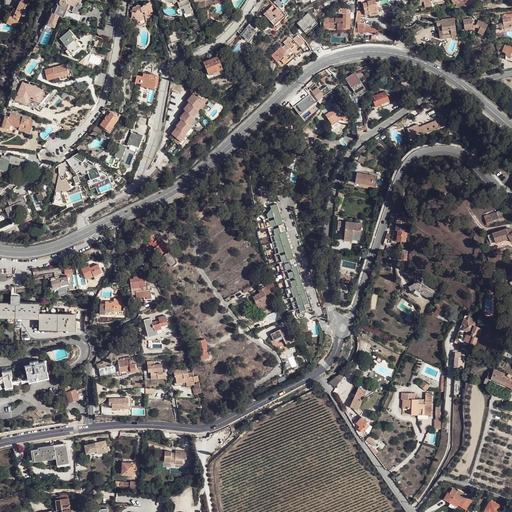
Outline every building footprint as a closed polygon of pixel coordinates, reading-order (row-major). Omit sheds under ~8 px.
[(81,0),(58,0),(58,2),(58,4),(58,5),(54,14),(53,13),(49,21),(56,24),(59,16),(64,18),(69,4),(74,6),(72,11),(78,14),(83,3),(81,2),(81,0)] [(165,0),(166,0),(166,1),(172,1),(172,2),(173,3),(174,3),(175,3),(175,2),(175,1),(177,1),(180,8),(184,6),(186,10),(190,9),(191,8),(191,7),(188,0),(165,0)] [(362,0),(360,0),(362,11),(362,15),(370,14),(370,13),(377,12),(375,0),(373,0),(367,1),(367,0),(362,0)] [(6,23),(13,26),(14,24),(16,25),(26,4),(20,1),(15,12),(15,13),(11,12),(6,23)] [(135,19),(135,22),(140,21),(139,18),(144,17),(143,15),(150,13),(150,12),(153,11),(150,2),(142,6),(143,6),(140,7),(140,5),(137,5),(136,6),(133,7),(133,6),(131,6),(129,5),(128,16),(131,16),(131,17),(131,18),(135,19)] [(274,10),(271,7),(268,10),(267,8),(266,7),(261,11),(274,25),(273,27),(276,29),(289,17),(285,12),(283,14),(277,8),(274,10)] [(308,13),(297,23),(304,31),(308,27),(310,28),(312,26),(311,25),(315,21),(308,13)] [(323,30),(333,30),(337,30),(337,29),(342,29),(342,28),(347,28),(349,28),(350,13),(343,13),(343,18),(324,17),(323,30)] [(503,23),(504,28),(511,26),(511,14),(506,15),(506,18),(503,18),(503,23)] [(451,34),(451,37),(456,36),(454,18),(442,19),(442,20),(436,21),(437,26),(438,26),(439,31),(442,31),(443,35),(451,34)] [(463,19),(465,30),(470,29),(470,28),(473,27),(473,28),(476,27),(479,28),(477,32),(482,34),(487,24),(478,20),(476,24),(473,24),(472,18),(463,19)] [(249,24),(245,21),(241,26),(239,28),(237,31),(248,40),(256,30),(249,24)] [(308,27),(304,31),(306,33),(318,23),(315,21),(311,25),(312,26),(310,28),(308,27)] [(358,28),(354,28),(354,32),(371,32),(371,26),(363,23),(361,23),(357,23),(358,28)] [(72,52),(80,46),(76,41),(74,39),(76,37),(70,30),(61,38),(64,43),(63,43),(66,47),(67,46),(72,52)] [(289,48),(291,51),(296,48),(293,44),(296,42),(300,46),(304,42),(298,35),(292,40),(289,37),(283,42),(289,48)] [(317,38),(309,44),(314,51),(322,46),(317,38)] [(110,50),(112,43),(105,41),(103,48),(107,49),(110,50)] [(511,47),(509,46),(505,44),(502,51),(506,53),(505,55),(509,56),(510,55),(511,56),(511,47)] [(82,49),(80,46),(72,52),(75,55),(75,54),(76,53),(77,52),(78,51),(79,50),(81,49),(82,49)] [(283,62),(287,58),(285,57),(283,54),(278,49),(273,54),(275,57),(274,58),(277,61),(283,56),(284,58),(282,60),(283,62)] [(208,74),(223,68),(218,56),(210,59),(203,62),(208,74)] [(60,80),(70,77),(66,64),(45,70),(47,79),(55,76),(55,78),(60,77),(60,80)] [(224,72),(223,68),(208,74),(206,75),(208,79),(224,72)] [(103,86),(106,73),(99,72),(98,76),(96,75),(94,84),(98,85),(103,86)] [(154,86),(156,75),(150,74),(143,73),(143,76),(137,75),(135,83),(141,84),(147,85),(152,86),(154,87),(154,86)] [(346,80),(353,90),(354,91),(356,95),(361,92),(360,90),(361,90),(365,88),(359,77),(355,80),(355,79),(353,80),(352,78),(351,77),(346,80)] [(35,94),(39,96),(41,89),(37,87),(36,88),(30,86),(31,85),(23,82),(19,92),(33,98),(35,94)] [(310,89),(305,93),(312,104),(320,98),(332,90),(328,85),(320,90),(315,83),(313,85),(311,86),(310,87),(310,89)] [(180,94),(182,87),(176,85),(174,92),(180,94)] [(374,100),(373,101),(375,107),(378,106),(382,105),(381,104),(389,101),(386,91),(373,96),(374,98),(374,100)] [(203,102),(206,99),(202,96),(199,95),(197,97),(192,93),(190,96),(188,94),(184,98),(186,100),(188,101),(198,109),(199,110),(204,103),(203,102)] [(192,116),(198,109),(188,101),(186,104),(184,103),(181,107),(182,108),(184,110),(192,116)] [(39,102),(35,107),(40,111),(42,109),(45,106),(39,102)] [(325,115),(332,124),(342,118),(344,121),(344,120),(348,118),(345,114),(347,112),(342,103),(339,105),(338,106),(337,104),(335,103),(332,105),(330,102),(321,112),(325,115)] [(194,117),(192,116),(184,110),(182,113),(180,111),(177,115),(179,117),(181,118),(187,123),(188,124),(194,117)] [(108,125),(111,127),(119,117),(112,113),(111,113),(110,112),(108,115),(106,115),(100,124),(106,128),(108,125)] [(19,129),(30,133),(32,126),(33,120),(10,114),(10,117),(5,115),(2,127),(10,129),(11,125),(19,127),(19,129)] [(417,124),(407,128),(410,136),(420,131),(421,134),(445,125),(442,117),(419,127),(417,124)] [(190,126),(188,124),(187,123),(181,118),(178,121),(176,120),(173,123),(174,124),(175,125),(183,131),(185,133),(190,126)] [(332,124),(336,130),(345,123),(344,120),(344,121),(342,118),(332,124)] [(363,119),(355,121),(357,129),(365,127),(363,119)] [(187,134),(185,133),(183,131),(175,125),(174,124),(171,127),(172,128),(173,129),(170,133),(181,141),(187,134)] [(348,140),(353,134),(349,131),(344,137),(348,140)] [(129,139),(126,146),(129,147),(131,144),(138,147),(142,136),(132,132),(130,139),(129,139)] [(124,145),(115,141),(111,151),(115,152),(121,154),(124,145)] [(126,146),(124,145),(121,154),(115,152),(114,156),(121,159),(126,146)] [(79,152),(72,156),(82,162),(86,156),(79,152)] [(129,168),(134,156),(129,153),(123,165),(129,168)] [(20,165),(26,167),(26,163),(27,160),(9,155),(9,157),(2,155),(0,161),(0,167),(7,170),(9,163),(20,165)] [(363,163),(366,158),(360,155),(357,161),(363,163)] [(80,171),(83,175),(87,173),(92,184),(102,180),(99,172),(96,165),(95,166),(93,165),(93,163),(88,160),(78,168),(80,171)] [(102,171),(99,172),(102,180),(108,177),(107,174),(102,171)] [(59,176),(53,174),(51,182),(56,183),(52,203),(61,205),(67,203),(63,192),(71,187),(65,178),(68,176),(65,172),(59,176)] [(377,176),(357,172),(355,182),(375,186),(377,176)] [(42,193),(45,191),(42,184),(36,187),(39,194),(36,195),(38,201),(44,199),(43,196),(42,193)] [(8,199),(9,202),(22,197),(21,194),(8,199)] [(27,206),(28,206),(24,196),(22,197),(9,202),(10,206),(5,208),(9,217),(10,216),(20,212),(24,220),(31,217),(29,213),(27,206)] [(262,207),(258,213),(262,220),(267,218),(272,216),(277,215),(276,211),(281,210),(278,202),(269,205),(270,208),(267,212),(262,207)] [(495,223),(503,220),(505,220),(501,210),(484,216),(488,225),(495,223)] [(14,225),(24,220),(20,212),(10,216),(11,217),(12,219),(14,218),(15,222),(13,223),(14,225)] [(267,218),(262,220),(265,228),(267,228),(272,226),(278,224),(277,221),(282,219),(280,214),(277,215),(272,216),(274,220),(268,221),(267,218)] [(397,219),(396,230),(403,231),(403,227),(406,227),(406,220),(405,220),(406,218),(406,217),(399,216),(398,219),(397,219)] [(272,226),(267,228),(269,236),(283,232),(282,229),(286,228),(285,222),(283,222),(278,224),(279,227),(273,230),(272,226)] [(361,223),(345,222),(344,240),(348,240),(351,240),(352,234),(360,235),(361,230),(361,223)] [(496,232),(492,233),(493,236),(496,243),(510,238),(511,241),(511,229),(510,229),(507,228),(496,232)] [(403,231),(396,230),(395,240),(400,241),(400,243),(406,244),(407,231),(403,231)] [(283,232),(269,236),(271,242),(283,239),(282,236),(287,234),(286,231),(283,232)] [(155,241),(151,236),(148,238),(146,240),(150,245),(152,244),(155,247),(153,249),(160,258),(170,250),(163,241),(161,242),(158,238),(155,241)] [(283,239),(271,242),(273,248),(285,244),(284,241),(289,240),(288,237),(283,239)] [(285,244),(273,248),(275,253),(278,252),(284,250),(287,249),(286,247),(290,245),(289,243),(285,244)] [(278,252),(275,253),(273,254),(275,263),(278,263),(283,261),(289,259),(288,256),(293,254),(291,248),(287,249),(284,250),(286,254),(280,256),(278,252)] [(278,263),(280,271),(286,269),(290,268),(294,267),(293,264),(297,262),(296,257),(294,258),(289,259),(290,262),(284,264),(283,261),(278,263)] [(66,274),(72,274),(70,259),(63,262),(65,274),(66,274)] [(88,264),(81,267),(86,279),(90,278),(94,276),(95,279),(103,275),(102,272),(98,264),(90,268),(88,264)] [(280,271),(283,279),(289,278),(293,277),(297,275),(296,272),(299,271),(300,271),(299,265),(294,267),(290,268),(291,271),(287,272),(286,269),(280,271)] [(137,273),(133,273),(134,278),(130,279),(132,291),(135,291),(148,289),(147,283),(145,284),(144,276),(142,276),(142,272),(137,273)] [(283,279),(286,288),(300,284),(299,281),(301,281),(303,280),(301,274),(300,274),(297,275),(293,277),(294,280),(290,281),(289,278),(283,279)] [(56,286),(61,285),(68,283),(67,276),(58,278),(58,276),(56,277),(56,279),(52,280),(53,287),(56,286)] [(416,280),(413,284),(409,286),(411,290),(415,289),(416,289),(421,293),(431,299),(435,292),(416,280)] [(277,292),(272,281),(269,283),(271,288),(273,293),(277,292)] [(284,289),(287,298),(301,294),(301,292),(304,291),(303,285),(300,286),(300,284),(286,288),(284,289)] [(271,294),(269,289),(267,290),(266,286),(258,290),(259,293),(253,296),(259,309),(269,303),(266,296),(271,294)] [(150,289),(148,289),(135,291),(136,296),(141,296),(141,297),(146,296),(146,295),(151,295),(150,289)] [(301,294),(287,298),(290,307),(305,303),(305,302),(309,300),(307,293),(302,295),(301,294)] [(39,313),(39,308),(39,302),(31,302),(31,304),(20,303),(20,297),(12,297),(11,303),(0,303),(0,302),(0,301),(0,315),(15,315),(15,318),(21,318),(21,316),(31,316),(35,316),(39,316),(39,315),(39,313)] [(114,298),(113,301),(113,302),(104,301),(104,314),(113,314),(113,311),(121,311),(121,298),(114,298)] [(305,303),(290,307),(291,310),(298,308),(299,310),(296,312),(298,317),(304,315),(303,313),(306,312),(306,313),(313,311),(311,302),(306,304),(305,303)] [(76,309),(39,308),(39,313),(39,315),(39,316),(39,318),(39,329),(65,330),(65,328),(76,328),(76,309)] [(169,326),(166,315),(158,317),(159,320),(152,321),(155,334),(160,333),(160,334),(167,332),(166,327),(169,326)] [(472,320),(473,318),(465,315),(459,331),(460,332),(457,340),(456,339),(455,340),(462,343),(463,341),(475,345),(478,338),(475,337),(476,334),(480,336),(482,329),(475,326),(477,321),(472,320)] [(284,331),(282,328),(270,334),(273,340),(282,336),(286,345),(294,341),(288,328),(286,329),(286,330),(284,331)] [(205,339),(197,341),(201,359),(205,358),(209,357),(205,339)] [(132,354),(126,355),(126,357),(130,357),(131,359),(132,359),(133,359),(133,362),(135,362),(134,355),(134,354),(133,354),(132,354)] [(119,371),(121,371),(130,369),(131,372),(136,371),(136,370),(137,370),(136,366),(135,366),(135,363),(132,364),(132,359),(131,359),(130,357),(126,357),(120,358),(121,360),(119,360),(119,362),(118,362),(119,371)] [(37,361),(31,363),(32,364),(26,366),(29,378),(37,377),(48,374),(45,361),(38,363),(37,361)] [(157,375),(157,378),(166,377),(166,372),(163,372),(162,364),(153,364),(153,361),(147,362),(148,372),(151,371),(151,375),(157,375)] [(116,366),(99,369),(100,375),(117,372),(116,366)] [(194,382),(199,381),(198,375),(194,376),(194,374),(193,374),(192,374),(192,375),(192,376),(189,377),(188,373),(187,368),(173,370),(174,375),(175,375),(177,385),(185,383),(184,379),(183,378),(185,377),(186,379),(186,383),(194,382)] [(503,373),(494,369),(492,374),(491,378),(491,379),(510,387),(511,387),(511,381),(511,379),(503,373)] [(0,387),(1,387),(0,383),(0,382),(1,382),(4,381),(5,386),(12,384),(10,375),(12,374),(11,371),(3,373),(3,377),(0,377),(0,387)] [(336,376),(329,382),(335,387),(345,379),(340,372),(336,376)] [(185,384),(185,383),(177,385),(175,375),(174,375),(173,375),(175,386),(185,384)] [(420,385),(425,390),(429,386),(424,381),(420,385)] [(368,392),(360,388),(351,406),(358,410),(368,392)] [(75,389),(66,392),(69,401),(78,398),(75,389)] [(412,399),(412,393),(401,393),(401,399),(403,399),(402,408),(412,408),(412,414),(425,415),(426,404),(419,404),(419,399),(415,399),(412,399)] [(128,407),(128,403),(128,401),(125,401),(125,398),(109,398),(109,401),(109,404),(112,404),(112,408),(118,408),(118,410),(120,410),(120,408),(128,408),(128,407)] [(0,405),(0,413),(11,411),(10,404),(0,405)] [(356,421),(353,424),(357,430),(356,431),(360,436),(369,425),(366,422),(365,421),(361,418),(357,422),(356,421)] [(96,446),(96,444),(85,446),(87,455),(97,453),(98,455),(106,453),(105,449),(108,448),(106,442),(98,444),(99,446),(96,446)] [(39,449),(34,450),(36,461),(45,460),(45,458),(53,456),(55,456),(56,456),(58,465),(70,463),(67,445),(55,447),(39,449)] [(172,454),(172,452),(172,451),(169,451),(165,451),(165,462),(175,463),(175,464),(183,465),(184,459),(187,459),(187,451),(176,451),(176,453),(176,454),(172,454)] [(123,463),(122,474),(133,475),(133,469),(134,464),(123,463)] [(120,487),(140,490),(141,482),(131,481),(131,482),(121,482),(120,487)] [(462,507),(466,510),(469,505),(473,499),(458,490),(457,492),(453,489),(450,493),(448,492),(444,499),(450,502),(458,507),(459,505),(462,507)] [(57,510),(57,511),(62,510),(62,511),(76,511),(75,511),(74,508),(70,508),(69,498),(68,498),(68,494),(61,495),(61,497),(57,497),(57,500),(56,500),(57,510)] [(496,511),(500,505),(490,500),(484,511),(496,511)]
